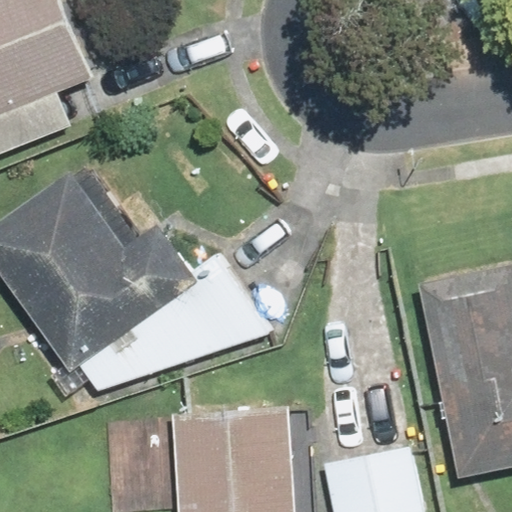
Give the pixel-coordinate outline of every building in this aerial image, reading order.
[(93,0),(0,0),(0,110),(120,60),(93,0)] [(89,154),(0,220),(0,239),(107,383),(291,325),(201,205),(153,240),(89,154)] [(511,267),(433,283),(471,478),(511,470),(511,267)] [(321,511),(318,396),(163,401),(167,511),(194,510),(193,511),(321,511)] [(439,511),(428,442),(338,457),(346,511),(439,511)]
